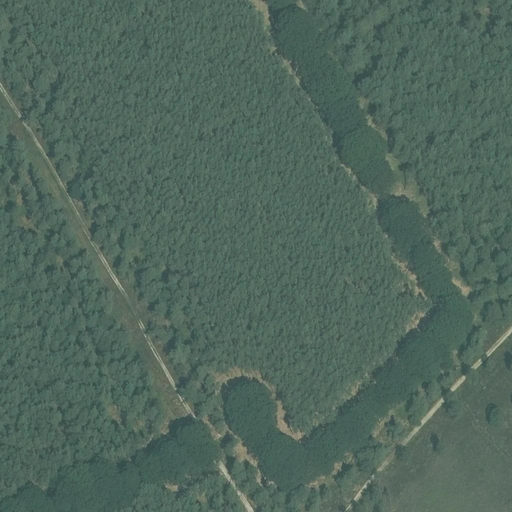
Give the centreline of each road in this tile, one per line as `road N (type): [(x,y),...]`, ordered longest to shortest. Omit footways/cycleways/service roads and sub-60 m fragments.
road 1 (track): [(345,511),(511,330)]
road 2 (track): [(60,511),(214,451)]
